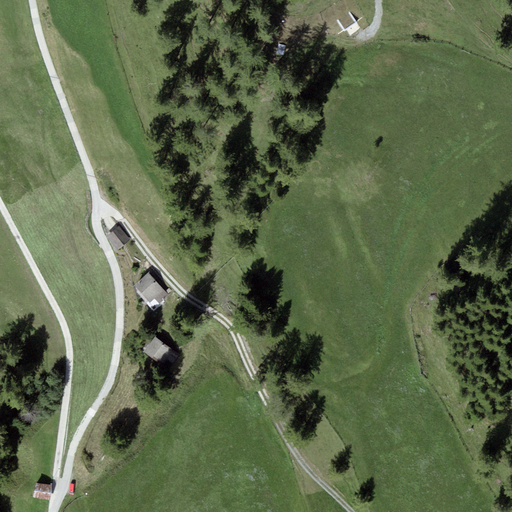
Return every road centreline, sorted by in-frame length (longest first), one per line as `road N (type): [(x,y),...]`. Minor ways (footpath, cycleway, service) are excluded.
road 1 (track): [(31,0),(98,202),(119,308),(110,380),(78,433),(54,511)]
road 2 (track): [(98,202),(191,299),(231,327),(275,420),(353,511)]
road 3 (track): [(59,490),(69,340),(0,203)]
